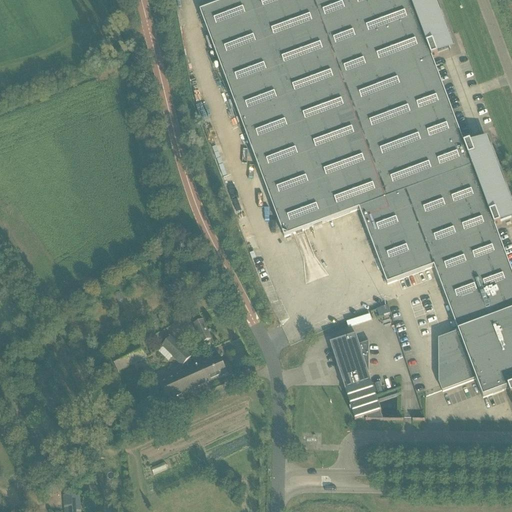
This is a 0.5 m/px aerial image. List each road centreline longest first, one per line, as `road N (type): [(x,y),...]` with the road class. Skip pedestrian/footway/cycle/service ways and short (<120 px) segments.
road 1 (unclassified): [(280,470),(279,389),(270,357),(191,193),(141,0)]
road 2 (unknown): [(263,343),(295,327),(304,297),(257,211),(185,6)]
road 3 (unclassified): [(345,474),(354,441),(511,439)]
road 4 (tertiary): [(345,490),(511,493)]
road 5 (tertiary): [(511,476),(345,474)]
